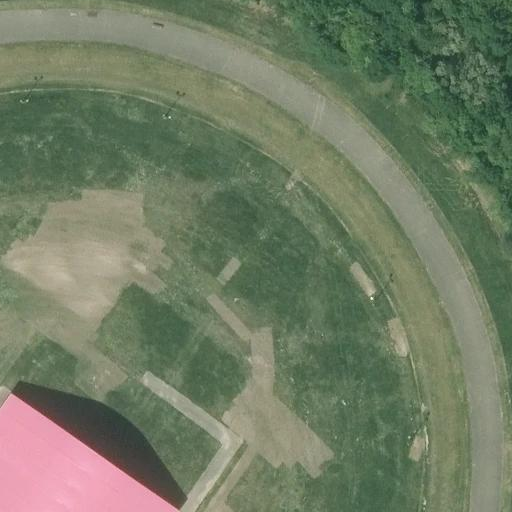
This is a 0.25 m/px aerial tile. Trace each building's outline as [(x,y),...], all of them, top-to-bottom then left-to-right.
[(41,62),(41,41),(18,42),(18,63),(36,62),(37,86),(97,85),(97,61),(41,62)] [(272,132),(281,112),(263,104),(254,124),(272,132)] [(130,125),(93,137),(103,167),(139,156),(130,125)] [(475,283),(496,277),(483,233),(462,239),(475,283)] [(419,264),(403,273),(414,292),(429,284),(419,264)] [(0,511),(33,511),(36,508),(19,511),(9,511),(0,476),(0,475),(59,511),(60,511),(44,493),(53,491),(71,511),(163,511),(237,394),(220,383),(162,431),(100,447),(93,421),(38,387),(26,339),(0,379),(0,511)] [(447,458),(469,457),(467,413),(446,414),(447,458)]
